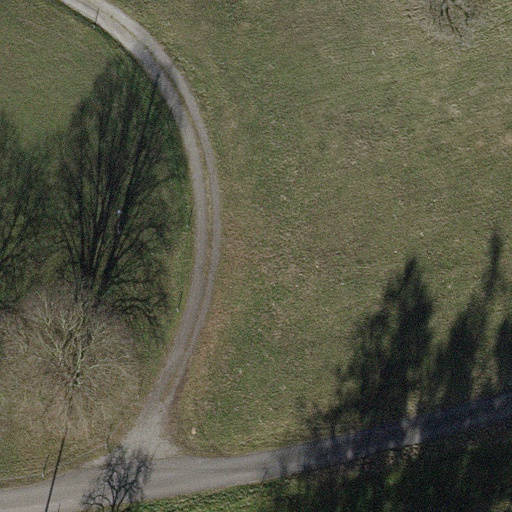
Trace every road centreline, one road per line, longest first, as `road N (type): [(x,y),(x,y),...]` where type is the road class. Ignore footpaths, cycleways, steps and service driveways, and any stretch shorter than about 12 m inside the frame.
road 1 (track): [(123,490),(197,302),(213,203),(190,115),(129,32),(74,0)]
road 2 (unclassified): [(511,407),(237,476),(0,509)]
